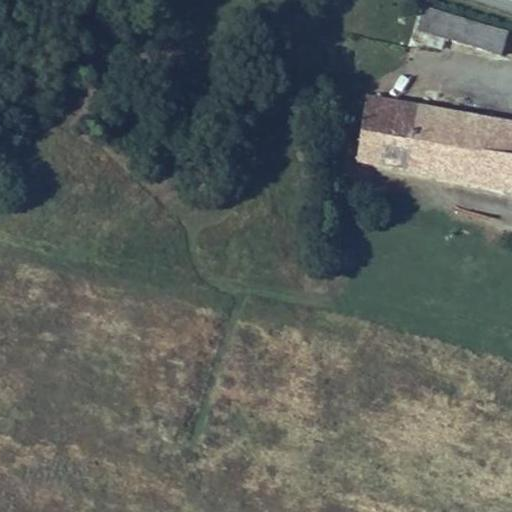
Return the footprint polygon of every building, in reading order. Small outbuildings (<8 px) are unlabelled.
[(428,8),(423,31),(479,49),(484,25),(428,8)] [(378,92),(372,125),(468,147),(475,112),(378,92)] [(511,120),(475,112),(468,147),(511,156),(511,120)] [(372,125),(365,157),(462,179),(468,147),(372,125)] [(511,156),(468,147),(462,179),(511,190),(511,156)]
